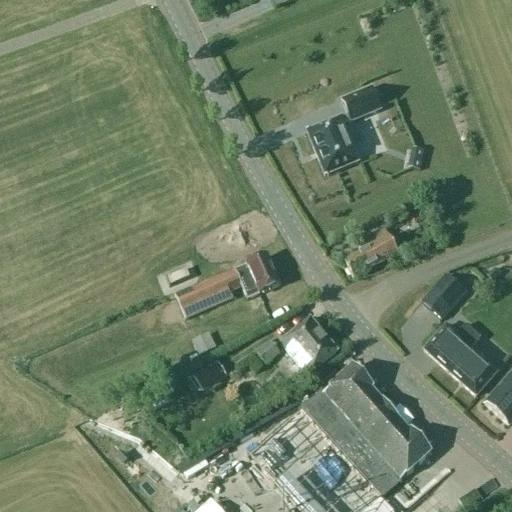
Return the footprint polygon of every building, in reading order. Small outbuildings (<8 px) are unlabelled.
[(379,112),(370,90),(340,103),(347,117),(305,135),(324,179),(358,165),(342,128),(379,112)] [(364,166),(382,157),(368,127),(349,136),(364,166)] [(390,228),(405,222),(400,211),(385,218),(390,228)] [(383,233),(366,243),(356,248),(360,255),(342,265),(352,282),(397,257),(396,256),(404,252),(399,242),(391,247),(383,233)] [(184,321),(201,313),(230,301),(227,294),(238,289),(243,301),(255,295),(257,296),(277,287),(264,259),(244,267),(245,268),(191,292),(173,300),(184,321)] [(445,278),(421,305),(439,321),(462,293),(445,278)] [(308,380),(338,355),(309,321),(280,346),(308,380)] [(496,375),(470,351),(479,341),(464,328),(455,338),(445,328),(423,353),(475,399),(496,375)] [(193,348),(198,359),(215,350),(210,340),(193,348)] [(265,368),(278,357),(269,346),(256,357),(265,368)] [(225,379),(216,364),(191,379),(201,394),(225,379)] [(370,390),(351,369),(321,396),(398,483),(405,477),(406,478),(429,457),(409,433),(407,434),(369,392),(370,390)] [(511,375),(483,407),(507,428),(511,423),(511,375)] [(149,407),(154,414),(169,403),(164,397),(149,407)] [(396,511),(397,511),(302,406),(246,458),(294,511),(396,511)]
